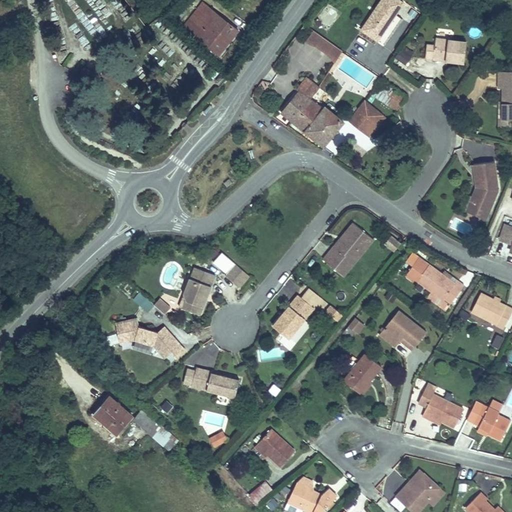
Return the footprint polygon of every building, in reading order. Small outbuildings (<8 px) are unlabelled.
[(405,0),(381,0),(373,13),(380,17),(370,31),(381,38),(405,0)] [(206,4),(198,17),(207,22),(215,10),(206,4)] [(198,17),(190,29),(229,55),(245,30),(215,10),(207,22),(198,17)] [(380,17),(373,13),(364,27),(370,31),(380,17)] [(304,42),(335,63),(343,51),(312,31),(304,42)] [(470,36),(439,33),(438,41),(431,40),(430,54),(467,58),(468,58),(468,57),(470,36)] [(407,65),(412,53),(399,48),(394,61),(407,65)] [(344,58),(338,71),(370,87),(376,74),(344,58)] [(504,113),(511,112),(511,63),(501,64),(501,81),(505,81),(504,94),(504,113)] [(84,67),(79,72),(87,79),(92,74),(84,67)] [(408,93),(383,76),(374,89),(399,106),(408,93)] [(318,91),(305,82),(296,94),(298,95),(285,114),(326,143),(342,120),(323,107),(320,111),(314,107),(309,103),(318,91)] [(362,98),(348,117),(368,132),(381,112),(362,98)] [(317,103),(314,107),(320,111),(323,107),(317,103)] [(384,114),(381,112),(368,132),(371,134),(384,114)] [(477,159),(480,176),(481,182),(483,182),(484,184),(477,202),(493,208),(503,184),(498,155),(477,159)] [(480,176),(471,200),(477,202),(484,184),(483,182),(481,182),(480,176)] [(363,230),(342,215),(331,230),(333,232),(327,240),(325,238),(314,253),(327,262),(332,255),(341,261),(363,230)] [(388,228),(378,221),(372,229),(382,236),(388,228)] [(333,232),(331,230),(325,238),(327,240),(333,232)] [(503,254),(506,246),(497,242),(494,251),(503,254)] [(395,263),(421,282),(433,291),(440,296),(448,284),(442,280),(446,275),(438,269),(408,246),(395,263)] [(341,261),(332,255),(327,262),(335,268),(341,261)] [(234,269),(220,258),(210,270),(224,281),(234,269)] [(200,272),(179,265),(170,292),(174,300),(172,308),(187,312),(192,297),(190,294),(191,290),(194,291),(200,272)] [(455,275),(441,265),(438,269),(446,275),(442,280),(448,284),(455,275)] [(303,287),(294,280),(287,289),(296,296),(303,287)] [(433,291),(421,282),(416,287),(429,297),(433,291)] [(471,285),(462,304),(497,321),(506,301),(492,295),(484,291),(471,285)] [(287,289),(284,286),(260,318),(278,332),(303,301),(296,296),(287,289)] [(174,300),(170,292),(166,306),(172,308),(174,300)] [(141,303),(152,312),(158,306),(147,296),(141,303)] [(330,306),(320,298),(315,304),(326,312),(330,306)] [(391,304),(371,329),(386,341),(392,334),(395,330),(407,340),(418,326),(391,304)] [(355,318),(346,311),(339,320),(348,327),(355,318)] [(125,317),(103,323),(106,333),(114,331),(117,340),(124,339),(143,343),(154,356),(161,350),(166,355),(174,348),(155,327),(150,331),(147,330),(127,325),(125,317)] [(348,327),(339,320),(334,327),(343,333),(348,327)] [(395,330),(392,334),(404,343),(407,340),(395,330)] [(114,331),(106,333),(109,343),(117,340),(114,331)] [(491,346),(498,350),(503,339),(496,336),(491,346)] [(357,348),(337,374),(353,387),(373,361),(357,348)] [(271,351),(261,352),(262,360),(272,359),(271,351)] [(200,368),(184,364),(180,383),(223,393),(228,375),(200,369),(200,368)] [(459,403),(420,385),(413,398),(422,402),(417,412),(426,417),(428,413),(450,422),(459,403)] [(480,397),(469,417),(486,426),(484,429),(497,435),(507,416),(495,409),(497,406),(480,397)] [(107,399),(92,415),(115,436),(130,420),(107,399)] [(165,401),(160,409),(168,414),(173,406),(165,401)] [(141,413),(132,423),(148,438),(157,428),(141,413)] [(288,448),(261,429),(248,447),(276,466),(288,448)] [(209,439),(213,448),(227,442),(223,432),(209,439)] [(415,469),(403,482),(407,485),(416,476),(425,484),(428,481),(415,469)] [(407,485),(403,482),(390,497),(407,511),(410,511),(423,498),(434,486),(428,481),(425,484),(416,476),(407,485)] [(305,481),(293,477),(282,504),(302,511),(313,511),(319,496),(322,487),(314,484),(311,493),(305,491),(305,481)] [(439,491),(434,486),(423,498),(429,503),(439,491)] [(262,497),(252,488),(243,498),(253,506),(262,497)] [(477,489),(461,508),(465,511),(496,511),(482,499),(485,496),(477,489)]
